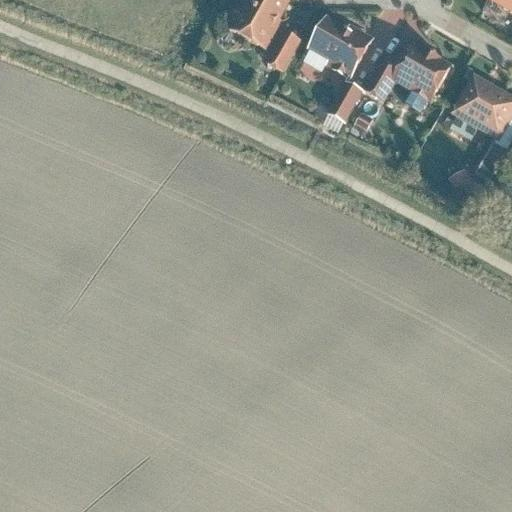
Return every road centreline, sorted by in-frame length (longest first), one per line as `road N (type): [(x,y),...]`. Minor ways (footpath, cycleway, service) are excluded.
road 1 (unclassified): [(511,275),(164,93),(0,28)]
road 2 (residential): [(511,63),(406,5),(413,0)]
